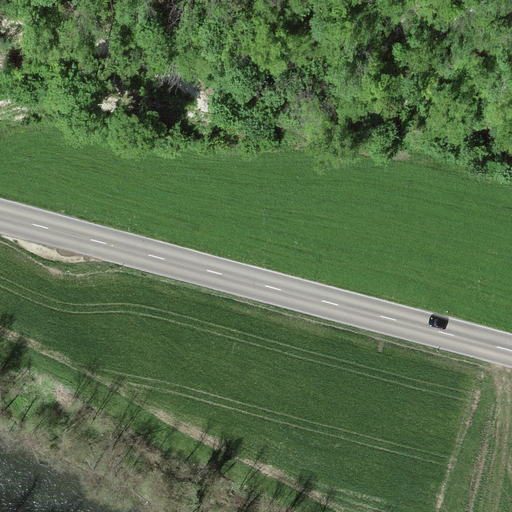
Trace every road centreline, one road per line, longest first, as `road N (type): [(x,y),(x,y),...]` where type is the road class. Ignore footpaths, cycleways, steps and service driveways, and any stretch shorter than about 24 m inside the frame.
road 1 (primary): [(0,218),(511,354)]
road 2 (track): [(0,109),(55,100),(291,119)]
road 3 (track): [(0,21),(135,57),(238,118)]
